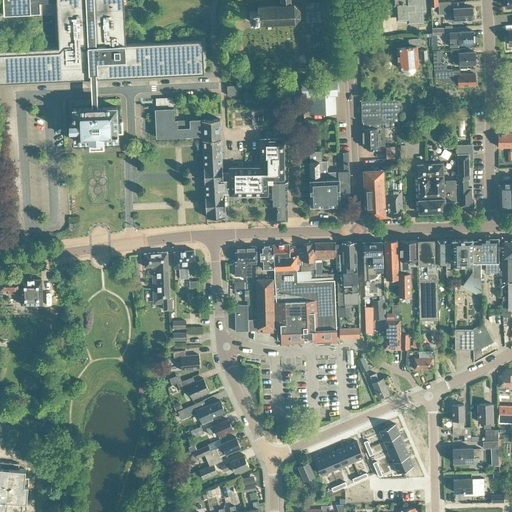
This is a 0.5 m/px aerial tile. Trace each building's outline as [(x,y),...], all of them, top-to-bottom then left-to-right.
[(103,106),(99,107),(98,91),(98,78),(204,73),(203,40),(126,44),(123,0),(3,0),(4,16),(40,14),(40,3),(56,3),(58,47),(0,49),(0,82),(92,78),(92,91),(93,107),(85,107),(74,108),(74,114),(72,114),(72,117),(74,117),(74,122),(69,122),(69,129),(74,129),(74,140),(89,140),(89,149),(103,148),(103,139),(117,139),(117,131),(122,131),(121,121),(116,121),(116,106),(103,107),(103,106)] [(290,5),(290,0),(280,0),(281,5),(257,7),(257,11),(249,11),(250,21),(258,20),(258,25),(295,23),(300,17),(299,10),(294,5),(290,5)] [(424,10),(423,0),(393,0),(394,5),(397,5),(397,19),(408,18),(408,22),(422,21),(421,10),(424,10)] [(450,8),(450,2),(438,3),(439,14),(453,13),(454,20),(472,19),(472,7),(453,8),(450,8)] [(394,24),(385,24),(386,38),(395,37),(394,24)] [(450,47),(458,46),(458,44),(474,43),(473,30),(457,31),(449,32),(450,47)] [(414,69),(414,66),(418,66),(417,46),(419,46),(419,38),(409,39),(409,46),(397,47),(398,67),(402,67),(402,70),(403,73),(406,75),(409,75),(412,74),(414,72),(414,69)] [(459,52),(458,48),(450,49),(450,53),(452,53),(453,64),(459,64),(475,64),(474,51),(459,52)] [(459,69),(434,70),(434,78),(443,80),(443,79),(453,78),(453,84),(458,85),(458,86),(467,85),(475,85),(475,83),(476,82),(476,79),(475,78),(475,73),(468,74),(467,73),(460,74),(459,69)] [(310,94),(311,103),(311,112),(335,111),(334,93),(337,93),(336,80),(301,81),(302,94),(310,94)] [(227,95),(237,94),(237,84),(226,85),(227,95)] [(311,102),(311,103),(310,94),(302,94),(302,103),(311,102)] [(363,138),(361,138),(362,144),(363,144),(363,146),(380,146),(385,146),(385,127),(386,127),(399,127),(399,100),(395,100),(362,100),(362,121),(363,121),(373,121),(373,127),(363,127),(362,127),(363,138)] [(174,108),(155,109),(156,124),(156,130),(157,137),(175,136),(203,135),(202,119),(174,120),(174,108)] [(220,119),(202,119),(203,135),(204,166),(204,167),(205,182),(206,196),(205,196),(206,211),(207,211),(207,217),(226,216),(225,195),(224,195),(223,193),(229,193),(229,171),(223,171),(222,166),(220,119)] [(464,134),(465,134),(465,129),(464,129),(464,119),(456,120),(457,135),(464,135),(464,134)] [(511,132),(498,133),(498,146),(511,146),(511,132)] [(279,137),(265,137),(260,137),(260,161),(266,161),(266,166),(229,167),(229,171),(229,193),(229,195),(237,195),(260,195),(260,194),(268,194),(268,182),(270,182),(270,183),(273,183),(273,182),(281,181),(281,178),(284,178),(283,137),(279,137)] [(321,160),(321,150),(309,151),(310,161),(309,161),(310,179),(311,204),(340,203),(340,198),(347,198),(349,195),(348,170),(327,171),(326,160),(321,160)] [(338,168),(348,167),(348,151),(338,152),(338,168)] [(469,153),(457,153),(458,182),(458,200),(458,207),(464,207),(464,208),(472,208),(474,208),(474,200),(472,200),(471,187),(469,187),(468,179),(470,179),(469,159),(469,153)] [(442,162),(417,164),(418,198),(419,211),(445,210),(445,201),(458,200),(458,182),(455,182),(455,179),(445,180),(446,183),(443,184),(442,162)] [(392,166),(383,166),(383,169),(385,214),(388,214),(389,215),(402,214),(401,163),(392,163),(392,166)] [(383,169),(364,170),(366,216),(385,215),(385,214),(383,169)] [(273,183),(270,183),(270,198),(271,198),(271,199),(272,199),(272,204),(274,204),(274,220),(287,220),(287,216),(287,203),(287,181),(281,181),(273,182),(273,183)] [(511,186),(503,186),(503,184),(498,184),(499,210),(511,210),(511,186)] [(501,259),(501,270),(499,270),(498,270),(502,316),(510,316),(510,309),(511,308),(511,237),(501,238),(501,259)] [(473,292),(472,240),(472,238),(452,239),(453,261),(453,263),(465,263),(465,281),(462,285),(473,292)] [(472,240),(473,292),(481,297),(481,261),(486,260),(486,271),(498,270),(499,270),(498,238),(479,238),(479,240),(472,240)] [(417,240),(418,262),(418,319),(437,319),(437,299),(437,281),(437,274),(435,274),(434,239),(417,240)] [(450,261),(453,261),(452,239),(436,239),(437,263),(446,263),(446,268),(450,268),(450,261)] [(398,278),(398,273),(397,240),(384,240),(386,279),(398,278)] [(409,262),(418,262),(417,240),(400,240),(401,273),(398,273),(398,278),(399,295),(410,295),(409,262)] [(344,298),(358,297),(356,241),(341,241),(342,245),(335,245),(335,258),(336,273),(337,273),(338,303),(345,303),(344,298)] [(378,295),(382,295),(381,272),(383,272),(382,241),(363,241),(365,295),(378,295)] [(335,242),(314,243),(315,269),(316,272),(322,272),(321,265),(322,264),(322,259),(335,258),(335,245),(335,242)] [(333,277),(316,278),(311,278),(311,271),(296,271),(296,256),(290,256),(289,243),(272,244),(273,262),(273,268),(273,270),(274,282),(277,339),(281,339),(281,343),(304,342),(304,336),(307,336),(307,337),(308,337),(309,339),(310,338),(311,337),(312,337),(313,342),(337,341),(335,279),(333,279),(333,277)] [(301,253),(302,266),(309,265),(310,269),(315,269),(314,243),(302,243),(303,253),(301,253)] [(261,268),(273,268),(273,262),(272,244),(260,245),(261,268)] [(245,246),(235,247),(236,257),(234,257),(235,280),(247,280),(246,276),(245,246)] [(245,246),(246,276),(252,276),(251,265),(250,265),(250,263),(256,262),(255,246),(245,246)] [(189,278),(188,267),(195,266),(193,249),(173,251),(174,268),(179,268),(179,278),(189,278)] [(169,298),(167,251),(144,253),(145,266),(152,266),(153,299),(163,298),(163,309),(172,309),(171,298),(169,298)] [(454,281),(453,270),(446,270),(446,282),(454,281)] [(42,303),(41,278),(20,279),(0,279),(0,297),(0,289),(8,289),(8,293),(21,293),(21,304),(42,303)] [(258,332),(275,332),(272,278),(256,279),(258,332)] [(236,304),(235,289),(234,289),(235,331),(248,331),(247,304),(236,304)] [(383,298),(383,295),(382,295),(378,295),(378,298),(371,299),(372,318),(385,318),(384,298),(383,298)] [(338,317),(349,317),(349,306),(338,307),(338,317)] [(248,319),(249,330),(257,330),(256,319),(248,319)] [(400,349),(400,320),(386,320),(385,337),(384,337),(384,339),(383,339),(383,349),(400,349)] [(473,349),(473,352),(493,341),(483,322),(473,328),(473,329),(473,349)] [(339,338),(359,338),(359,327),(339,328),(339,338)] [(455,338),(455,349),(470,349),(473,349),(473,329),(455,330),(455,338)] [(401,349),(410,349),(410,333),(401,333),(401,349)] [(185,355),(185,349),(173,351),(173,357),(180,356),(182,370),(200,368),(198,354),(185,355)] [(431,357),(430,350),(419,351),(419,357),(414,357),(414,368),(432,368),(432,357),(431,357)] [(366,355),(358,358),(362,371),(370,368),(366,355)] [(511,385),(511,369),(505,369),(503,371),(503,376),(499,376),(498,385),(511,385)] [(378,379),(375,373),(370,375),(373,382),(372,382),(378,396),(388,392),(382,378),(378,379)] [(195,382),(193,376),(177,382),(180,390),(187,387),(192,398),(209,391),(203,378),(195,382)] [(196,403),(184,408),(187,417),(198,412),(202,423),(212,419),(210,416),(224,410),(220,400),(211,404),(211,403),(206,405),(198,408),(196,403)] [(490,427),(490,421),(492,421),(492,403),(478,403),(478,421),(484,421),(484,427),(490,427)] [(464,426),(463,419),(464,419),(463,404),(452,404),(452,427),(452,434),(463,434),(464,441),(471,440),(470,426),(464,426)] [(511,406),(499,406),(499,422),(511,422),(511,406)] [(218,435),(232,429),(228,419),(214,425),(207,428),(209,434),(216,430),(218,435)] [(395,423),(379,430),(384,441),(400,434),(395,423)] [(193,436),(204,432),(201,426),(190,430),(193,436)] [(485,439),(497,439),(497,429),(485,429),(485,439)] [(400,434),(384,441),(388,451),(404,444),(400,434)] [(209,465),(213,463),(221,460),(220,456),(226,453),(240,447),(236,436),(221,443),(222,445),(210,451),(207,445),(194,451),(196,457),(205,453),(209,465)] [(357,440),(346,445),(353,461),(364,456),(357,440)] [(404,444),(388,451),(393,462),(409,455),(404,444)] [(346,445),(336,449),(342,466),(353,461),(346,445)] [(472,448),(472,447),(453,447),(453,462),(472,461),(472,455),(481,454),(481,448),(472,448)] [(336,449),(325,454),(332,470),(342,466),(336,449)] [(325,454),(314,459),(321,475),(332,470),(325,454)] [(234,472),(248,466),(244,455),(230,461),(221,465),(223,471),(232,467),(234,472)] [(409,455),(393,462),(397,472),(413,466),(409,455)] [(0,511),(21,511),(23,501),(27,501),(29,477),(25,477),(26,469),(19,468),(19,463),(0,461),(0,511)] [(314,482),(312,476),(314,475),(308,461),(298,466),(304,479),(306,478),(309,485),(314,482)] [(213,463),(209,465),(199,469),(203,479),(217,473),(213,463)] [(400,499),(417,498),(416,474),(399,474),(400,480),(386,481),(386,492),(399,491),(400,499)] [(244,484),(255,482),(253,475),(242,477),(244,484)] [(483,477),(454,478),(454,492),(464,491),(464,494),(484,494),(483,477)] [(233,493),(239,492),(237,482),(231,483),(233,493)] [(242,492),(255,489),(254,483),(240,487),(242,492)] [(225,496),(231,495),(229,484),(222,486),(225,496)] [(491,502),(504,501),(504,493),(491,493),(491,502)] [(311,504),(327,504),(327,495),(311,495),(311,504)] [(245,510),(245,511),(259,511),(258,509),(259,509),(258,500),(253,501),(254,509),(245,510)]
